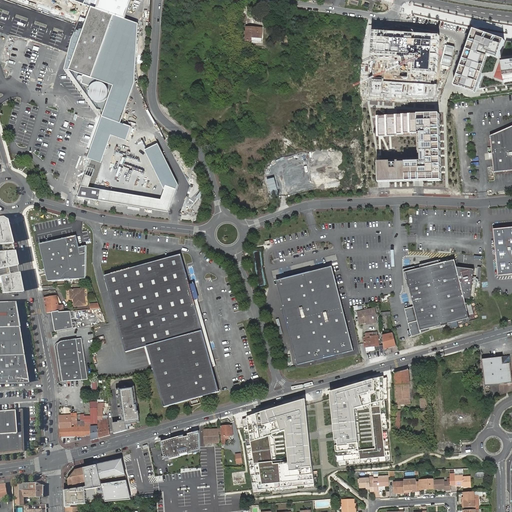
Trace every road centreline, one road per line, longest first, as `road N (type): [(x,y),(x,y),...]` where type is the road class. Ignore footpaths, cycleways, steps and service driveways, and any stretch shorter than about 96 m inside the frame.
road 1 (unclassified): [(244,228),(318,204),(511,199)]
road 2 (tertiary): [(53,461),(43,342),(14,210)]
road 3 (unclassified): [(222,216),(204,158),(156,112),(157,0)]
road 4 (secondary): [(53,461),(259,401)]
road 5 (secondary): [(313,386),(510,331)]
road 6 (unknown): [(364,14),(357,84),(366,201)]
road 7 (unclassified): [(27,197),(94,216),(209,232)]
road 8 (residential): [(394,11),(400,21),(461,44),(442,109)]
road 9 (unclassified): [(232,250),(276,375)]
